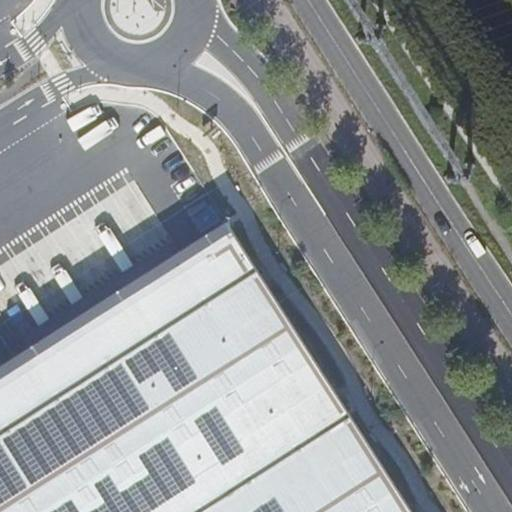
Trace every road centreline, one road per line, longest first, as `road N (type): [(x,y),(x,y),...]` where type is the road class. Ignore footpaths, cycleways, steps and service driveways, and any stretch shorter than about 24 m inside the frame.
road 1 (unclassified): [(153,55),(218,99),(249,133),(493,511)]
road 2 (unclassified): [(511,471),(288,123),(196,8)]
road 3 (secondary): [(309,0),(511,314)]
